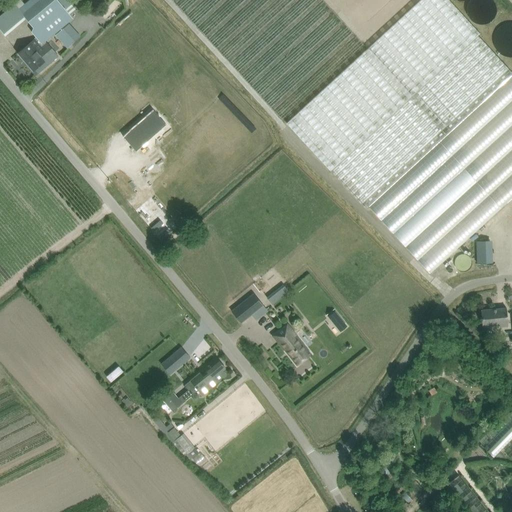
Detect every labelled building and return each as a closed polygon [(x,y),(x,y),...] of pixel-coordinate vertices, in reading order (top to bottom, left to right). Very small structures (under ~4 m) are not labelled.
[(42,43),(45,40),(72,18),(69,14),(75,10),(67,0),(28,0),(25,3),(22,0),(21,0),(18,0),(15,3),(1,15),(0,15),(0,29),(5,35),(26,18),(28,21),(33,27),(32,31),(36,37),(42,43)] [(429,273),(511,196),(511,73),(477,36),(480,33),(448,0),(418,0),(286,122),(365,208),(368,206),(429,273)] [(63,28),(55,35),(58,37),(62,42),(67,48),(75,41),(63,28)] [(55,52),(47,42),(42,46),(35,38),(18,53),(33,70),(55,52)] [(192,123),(199,116),(215,101),(199,83),(183,99),(175,106),(192,123)] [(153,109),(122,135),(136,151),(166,124),(153,109)] [(249,126),(235,111),(233,109),(209,132),(212,134),(226,148),(249,126)] [(178,145),(189,134),(182,126),(170,137),(178,145)] [(489,240),(477,241),(477,253),(477,263),(490,263),(490,253),(489,240)] [(289,291),(283,284),(266,297),(272,304),(289,291)] [(232,311),(241,322),(251,314),(256,319),(267,310),(254,293),(232,311)] [(481,310),(482,320),(482,326),(500,324),(500,327),(508,326),(507,317),(506,307),(481,310)] [(311,354),(287,324),(273,335),(297,365),(311,354)] [(188,358),(180,348),(162,364),(169,373),(188,358)] [(172,411),(198,390),(225,367),(218,359),(205,369),(208,372),(203,376),(200,372),(184,385),(188,389),(178,397),(169,387),(159,395),(172,411)] [(433,386),(428,389),(431,395),(436,391),(433,386)] [(128,397),(123,401),(128,408),(133,404),(128,397)] [(166,436),(170,432),(158,417),(152,419),(166,436)] [(511,423),(487,449),(493,456),(511,436),(511,423)] [(184,456),(186,454),(190,459),(198,452),(183,433),(171,442),(184,456)] [(395,463),(387,468),(392,476),(400,470),(395,463)] [(412,485),(407,475),(397,480),(400,485),(395,488),(398,493),(412,485)] [(416,502),(428,491),(421,483),(409,494),(416,502)]
